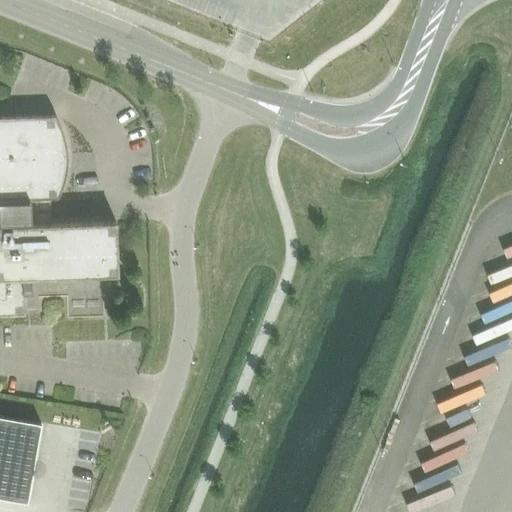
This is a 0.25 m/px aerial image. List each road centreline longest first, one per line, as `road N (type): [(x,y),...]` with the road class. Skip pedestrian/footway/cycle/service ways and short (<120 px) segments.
road 1 (unclassified): [(120,511),(181,347),(181,224),(226,91)]
road 2 (tertiary): [(246,99),(260,116),(325,147),(356,156),(380,150),(413,105),(454,0)]
road 3 (tertiary): [(428,0),(396,86),(367,113),(338,117),(271,97),(246,99)]
road 4 (tertiary): [(226,91),(0,0)]
